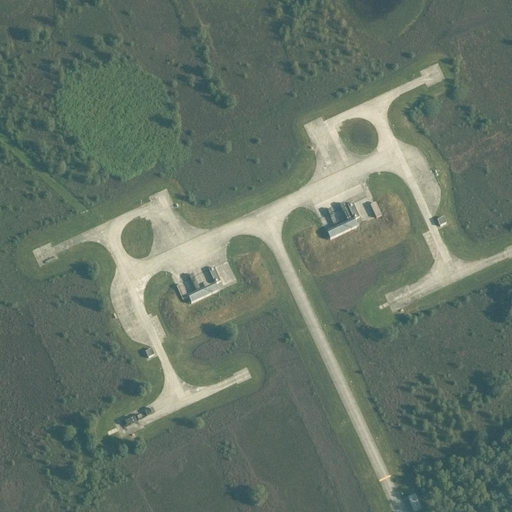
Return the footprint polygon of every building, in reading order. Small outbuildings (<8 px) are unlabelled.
[(353,204),(348,207),(354,221),(359,219),(353,204)] [(370,206),(375,216),(376,219),(382,216),(376,204),(370,206)] [(440,227),(446,225),(443,218),(437,221),(440,227)] [(215,285),(221,283),(214,269),(209,271),(215,285)] [(182,300),(188,298),(182,285),(176,287),(182,300)] [(152,350),(145,353),(148,359),(154,356),(152,350)] [(413,511),(414,511),(421,509),(415,495),(408,499),(413,511)]
